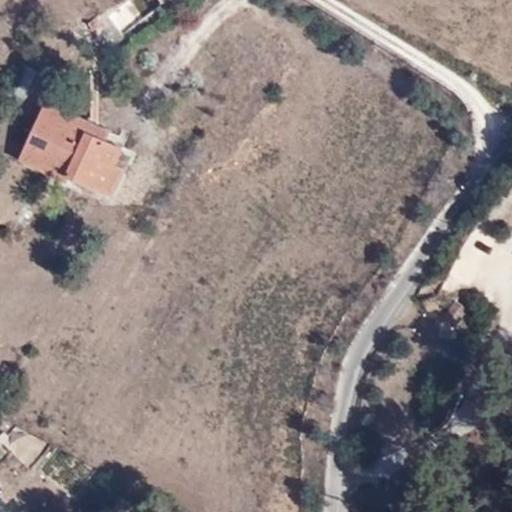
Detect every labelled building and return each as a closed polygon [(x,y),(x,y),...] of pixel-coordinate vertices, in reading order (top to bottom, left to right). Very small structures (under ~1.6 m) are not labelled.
[(127,0),(108,12),(118,27),(156,4),(153,0),(127,0)] [(28,99),(39,74),(40,72),(25,65),(13,92),(28,99)] [(55,155),(81,168),(78,177),(113,192),(123,166),(113,162),(119,144),(90,131),(95,120),(49,99),(25,159),(48,171),(50,167),(55,155)] [(50,167),(77,180),(78,177),(81,168),(55,155),(50,167)] [(451,329),(464,312),(454,305),(439,325),(449,333),(451,329)] [(478,322),(464,312),(451,329),(466,339),(478,322)]
